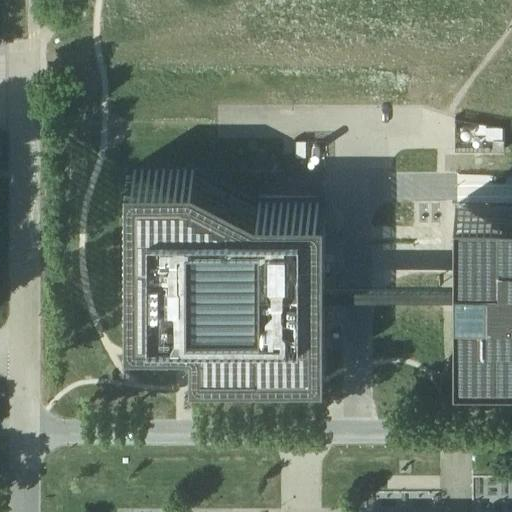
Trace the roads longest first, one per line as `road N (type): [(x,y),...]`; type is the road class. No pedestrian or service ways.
road 1 (unclassified): [(23,437),(511,435)]
road 2 (unclassified): [(23,437),(27,53)]
